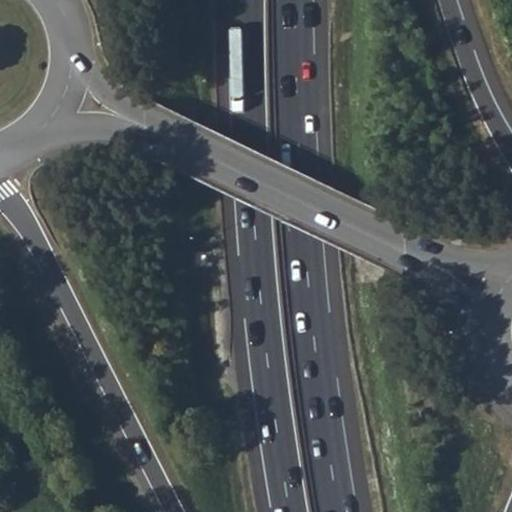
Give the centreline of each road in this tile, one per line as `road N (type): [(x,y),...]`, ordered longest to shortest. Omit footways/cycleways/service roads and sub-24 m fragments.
road 1 (trunk): [(338,511),(304,247),(294,0)]
road 2 (trunk): [(247,0),(263,329),(290,511)]
road 3 (tertiary): [(68,94),(500,293)]
road 4 (trunk): [(0,173),(172,511)]
road 5 (trunk): [(511,150),(451,0)]
